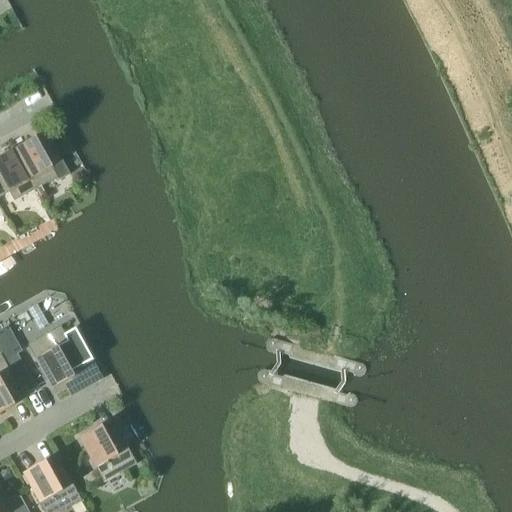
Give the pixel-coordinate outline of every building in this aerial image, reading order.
[(31,140),(14,150),(36,189),(57,177),(59,180),(70,174),(49,137),(48,138),(34,146),(32,142),(32,141),(31,140)] [(14,201),(36,189),(14,150),(0,157),(0,164),(0,165),(0,164),(0,197),(9,193),(14,201)] [(8,326),(0,330),(0,352),(20,390),(34,383),(18,354),(22,352),(8,326)] [(67,374),(82,366),(95,359),(79,331),(67,338),(61,327),(28,345),(52,390),(70,380),(67,374)] [(8,403),(23,395),(1,355),(0,355),(0,413),(10,408),(8,403)] [(116,425),(128,447),(137,442),(124,420),(116,425)] [(104,483),(137,464),(115,425),(100,434),(97,428),(79,438),(104,483)] [(44,511),(59,511),(81,500),(59,461),(44,469),(41,464),(23,474),(44,511)] [(17,511),(35,511),(25,493),(11,501),(17,511)] [(0,511),(9,511),(0,494),(0,511)]
